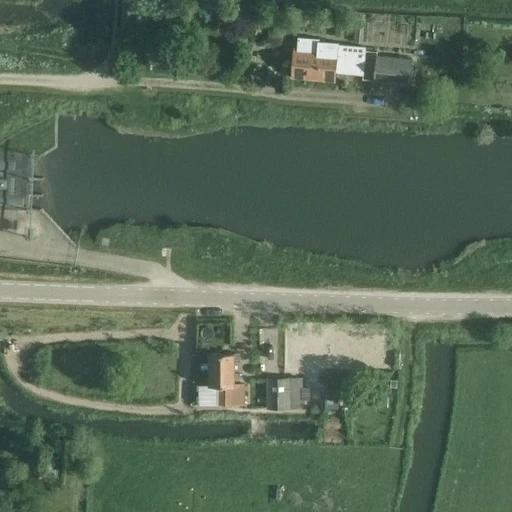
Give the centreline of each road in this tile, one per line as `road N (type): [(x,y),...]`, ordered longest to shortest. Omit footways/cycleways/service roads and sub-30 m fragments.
road 1 (tertiary): [(511,306),(0,291)]
road 2 (unclassified): [(0,78),(403,103)]
